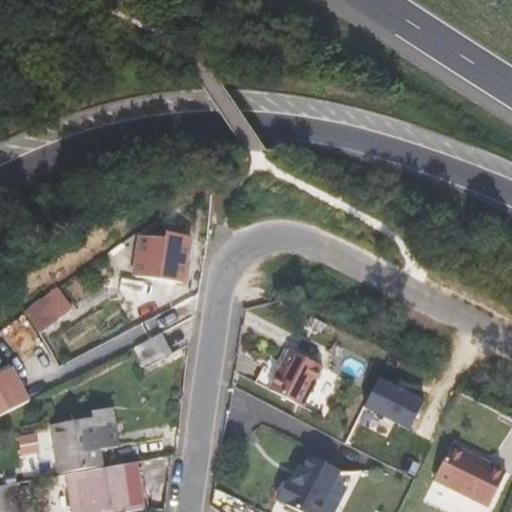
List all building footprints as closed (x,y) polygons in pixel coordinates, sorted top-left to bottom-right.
[(191,237),(166,234),(166,240),(140,236),(134,277),(179,283),(181,269),(186,270),(191,237)] [(50,302),(17,328),(29,342),(62,316),(50,302)] [(173,304),(104,341),(113,358),(133,347),(160,333),(182,321),(173,304)] [(13,323),(4,330),(12,339),(19,356),(32,348),(29,342),(17,328),(13,323)] [(160,333),(133,347),(146,369),(172,355),(160,333)] [(322,368),(289,351),(269,391),(302,407),(322,368)] [(0,372),(0,415),(32,401),(16,366),(0,372)] [(424,403),(378,381),(364,409),(410,431),(424,403)] [(59,475),(103,468),(100,445),(119,442),(113,404),(94,407),(95,419),(51,426),(59,475)] [(506,472),(451,445),(434,479),(489,506),(506,472)] [(318,511),(339,471),(308,456),(295,483),(288,479),(287,480),(280,482),(275,493),(277,500),(277,501),(299,511),(318,511)] [(119,466),(65,475),(70,511),(90,511),(126,507),(119,466)] [(21,511),(19,484),(0,486),(0,511),(21,511)] [(427,503),(450,511),(489,511),(491,507),(434,486),(427,503)]
